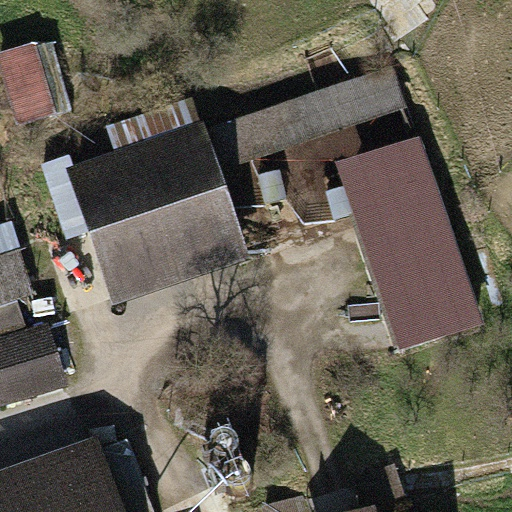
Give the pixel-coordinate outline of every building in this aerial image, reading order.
[(79,106),(60,35),(5,49),(24,121),(79,106)] [(202,96),(116,123),(123,144),(209,117),(202,96)] [(206,133),(72,178),(118,312),(251,266),(206,133)] [(426,143),(339,173),(404,365),(491,336),(426,143)] [(0,225),(0,307),(45,293),(20,218),(0,225)] [(52,327),(0,343),(0,412),(72,388),(52,327)] [(124,511),(100,444),(0,479),(0,511),(124,511)] [(414,511),(411,500),(374,511),(414,511)]
